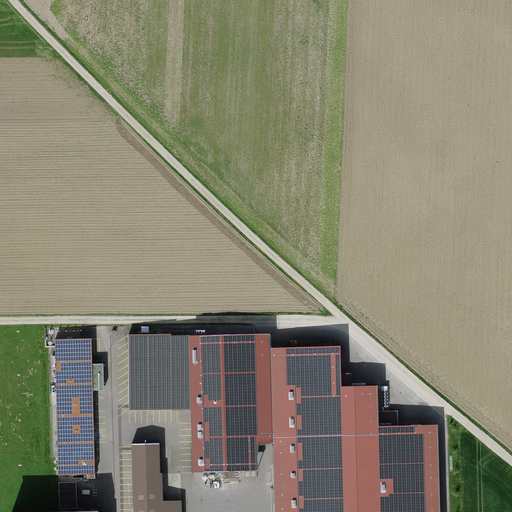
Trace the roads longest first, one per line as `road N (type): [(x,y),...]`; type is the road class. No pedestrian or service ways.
road 1 (track): [(12,0),(354,329),(511,460)]
road 2 (track): [(354,329),(314,319),(0,322)]
road 3 (unknown): [(110,511),(111,425),(146,415),(165,415),(174,425),(180,509)]
